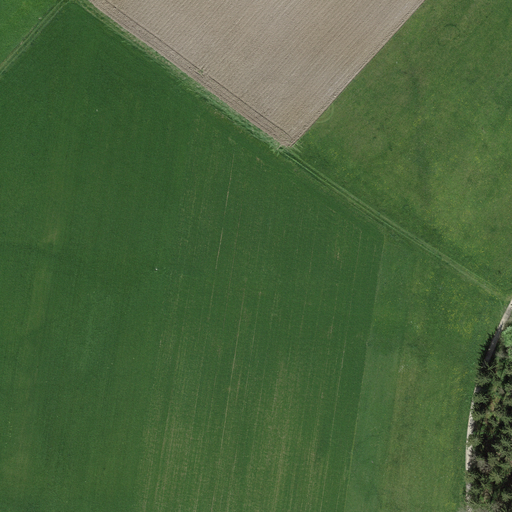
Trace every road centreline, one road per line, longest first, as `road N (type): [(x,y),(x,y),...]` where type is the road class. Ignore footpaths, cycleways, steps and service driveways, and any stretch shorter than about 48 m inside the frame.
road 1 (track): [(79,0),(511,305)]
road 2 (track): [(511,313),(478,391),(470,511)]
